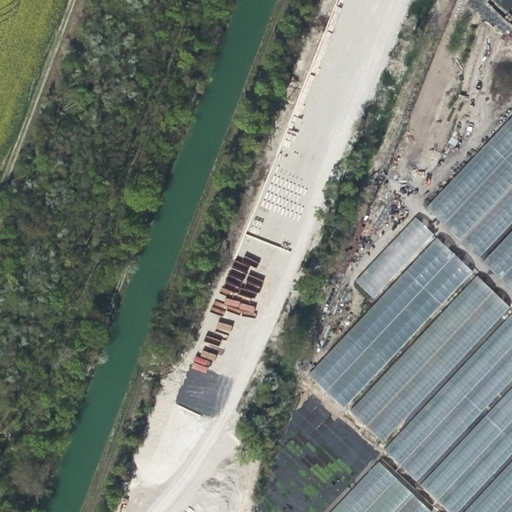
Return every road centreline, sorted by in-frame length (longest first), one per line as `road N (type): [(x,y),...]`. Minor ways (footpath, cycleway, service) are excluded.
road 1 (track): [(228,0),(32,511)]
road 2 (track): [(0,186),(70,0)]
